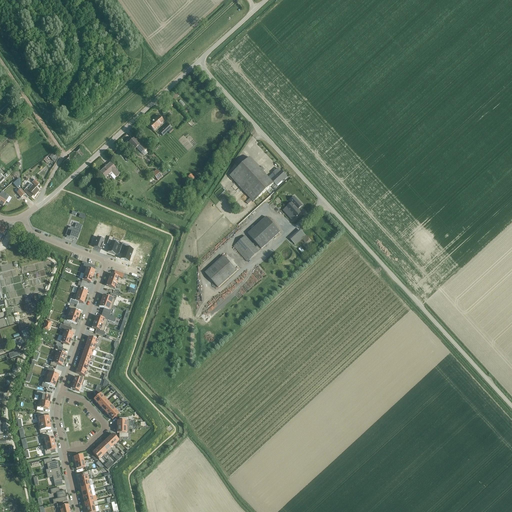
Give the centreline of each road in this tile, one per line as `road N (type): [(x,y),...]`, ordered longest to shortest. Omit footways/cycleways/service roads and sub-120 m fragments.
road 1 (unclassified): [(511,407),(197,62)]
road 2 (track): [(64,155),(237,0)]
road 3 (residential): [(39,204),(164,92)]
road 4 (residential): [(61,392),(106,261)]
